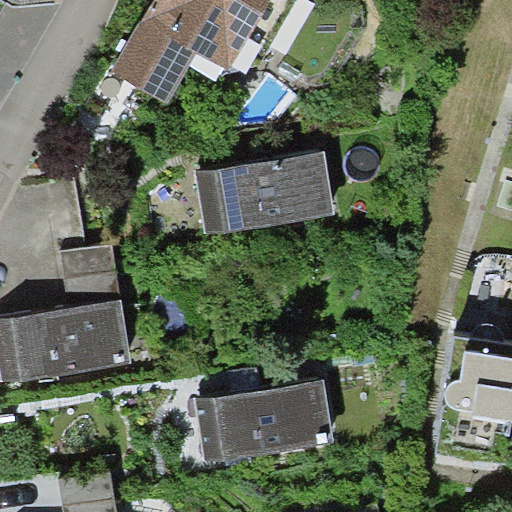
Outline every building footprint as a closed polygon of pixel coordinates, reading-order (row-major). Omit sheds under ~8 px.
[(154,0),(114,72),(168,102),(196,53),(228,71),(266,0),(154,0)] [(325,150),(195,172),(200,197),(206,236),(336,214),(325,150)] [(61,251),(69,308),(120,300),(112,244),(61,251)] [(69,308),(0,317),(0,368),(1,373),(2,383),(130,364),(120,300),(69,308)] [(511,358),(466,351),(460,381),(457,382),(454,382),(451,384),(448,386),(446,387),(446,391),(446,394),(446,399),(448,403),(450,406),(454,408),(460,411),(468,412),(473,412),(473,416),(511,422),(511,358)] [(323,378),(198,397),(203,432),(207,462),(333,442),(323,378)] [(116,511),(110,468),(59,475),(64,511),(116,511)]
